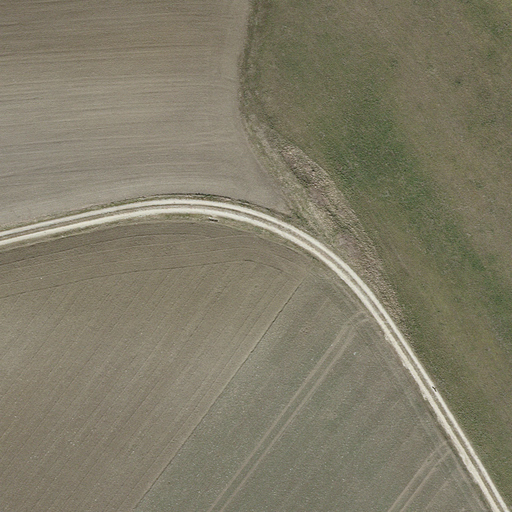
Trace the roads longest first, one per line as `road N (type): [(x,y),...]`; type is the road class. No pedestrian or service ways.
road 1 (track): [(499,511),(353,283),(299,238),(217,208),(134,205),(0,236)]
road 2 (track): [(258,0),(244,74),(333,266)]
